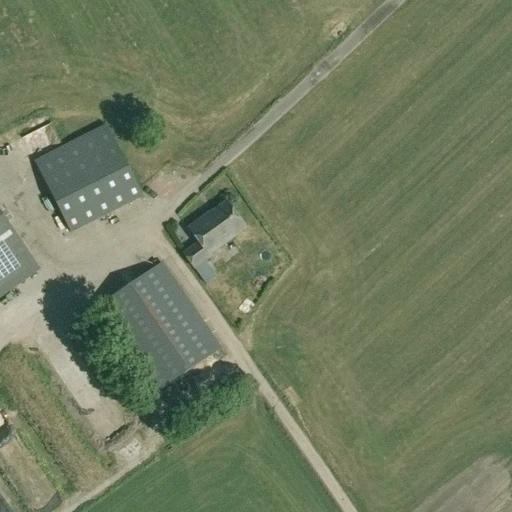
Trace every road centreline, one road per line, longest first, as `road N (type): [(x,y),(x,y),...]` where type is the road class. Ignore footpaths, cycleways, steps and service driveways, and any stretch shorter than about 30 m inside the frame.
road 1 (track): [(218,164),(147,234),(350,511)]
road 2 (unclassified): [(218,164),(393,0)]
